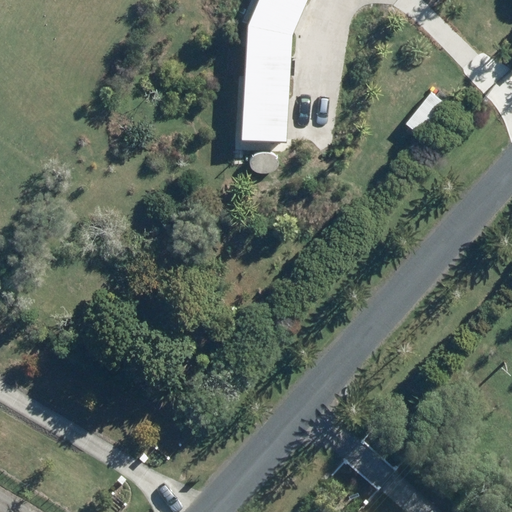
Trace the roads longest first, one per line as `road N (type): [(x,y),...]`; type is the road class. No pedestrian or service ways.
road 1 (unclassified): [(511,165),(203,511)]
road 2 (track): [(178,511),(0,396)]
road 3 (track): [(299,404),(420,511)]
road 4 (track): [(511,94),(403,0)]
road 5 (track): [(335,0),(309,135)]
